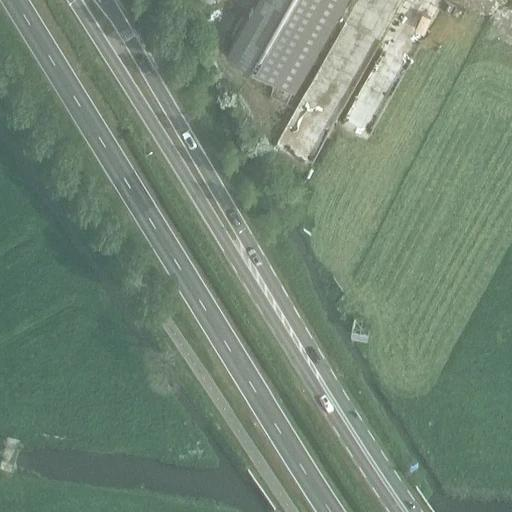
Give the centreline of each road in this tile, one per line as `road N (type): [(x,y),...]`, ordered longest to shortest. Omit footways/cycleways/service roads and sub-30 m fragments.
road 1 (primary): [(70,0),(275,315)]
road 2 (primary): [(275,315),(254,260),(104,0)]
road 3 (primary): [(408,511),(275,315)]
